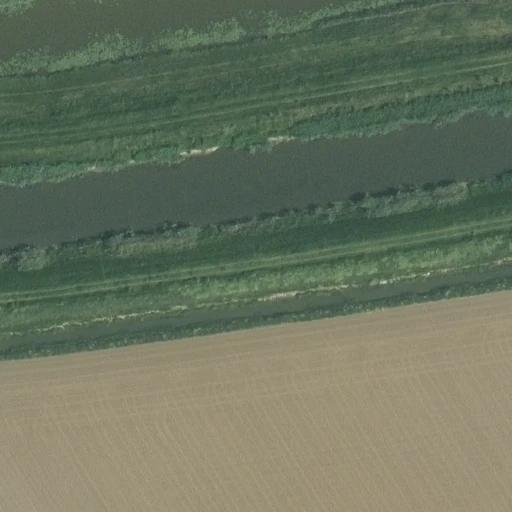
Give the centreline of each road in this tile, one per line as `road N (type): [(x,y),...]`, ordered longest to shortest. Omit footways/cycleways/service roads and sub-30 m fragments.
road 1 (track): [(0,301),(511,215)]
road 2 (track): [(511,55),(0,117)]
